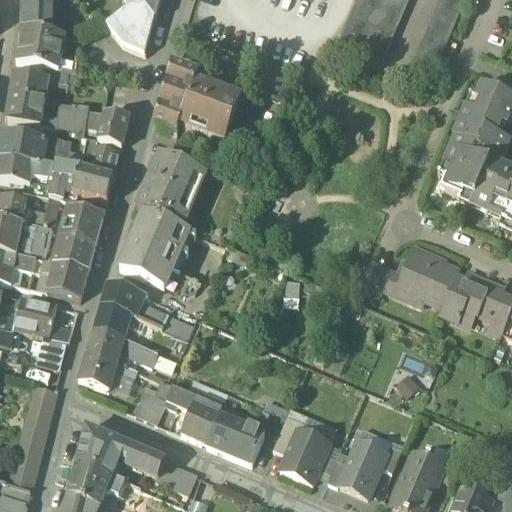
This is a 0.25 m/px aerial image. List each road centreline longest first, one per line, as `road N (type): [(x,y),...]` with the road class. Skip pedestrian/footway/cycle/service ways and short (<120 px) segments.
road 1 (residential): [(179,0),(64,413)]
road 2 (residential): [(64,413),(295,511)]
